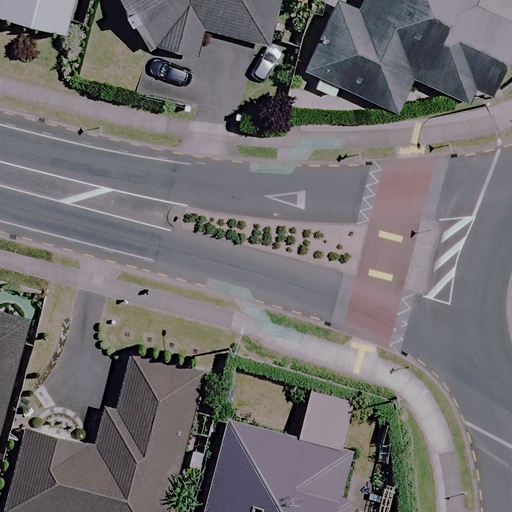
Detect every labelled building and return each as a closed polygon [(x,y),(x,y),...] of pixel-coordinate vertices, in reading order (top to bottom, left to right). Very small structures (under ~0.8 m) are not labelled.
[(70,0),(0,0),(0,19),(61,35),(70,0)] [(195,58),(199,36),(200,31),(268,44),(276,0),(117,0),(149,49),(195,58)] [(355,0),(351,12),(328,3),(299,77),(396,115),(408,82),(469,106),(473,97),(496,106),(511,64),(511,34),(468,17),(474,0),(355,0)] [(0,415),(22,323),(0,317),(0,415)] [(121,359),(111,400),(104,399),(91,449),(23,431),(2,511),(162,511),(196,378),(121,359)] [(337,511),(351,453),(223,423),(202,511),(337,511)]
